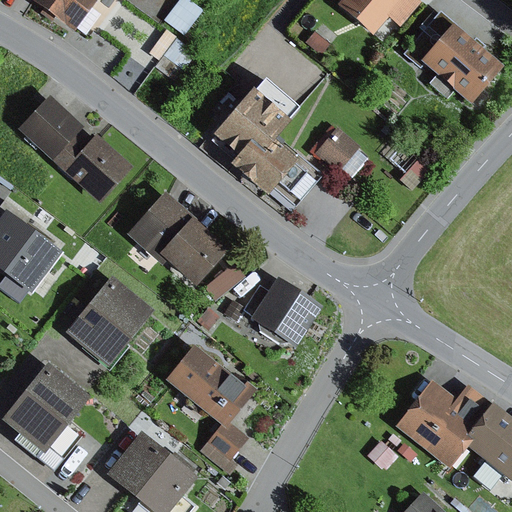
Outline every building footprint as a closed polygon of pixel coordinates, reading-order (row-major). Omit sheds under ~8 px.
[(25,0),(41,12),(40,14),(50,22),(52,19),(73,34),(76,30),(91,9),(98,0),(25,0)] [(192,0),(183,0),(169,20),(189,34),(207,10),(192,0)] [(404,0),(341,0),(336,6),(371,37),(387,19),(404,0)] [(421,4),(416,0),(404,0),(387,19),(399,29),(421,4)] [(100,16),(91,9),(76,30),(85,37),(100,16)] [(502,68),(440,12),(403,55),(419,71),(422,67),(435,77),(429,85),(447,100),(453,92),(470,107),(502,68)] [(330,45),(314,33),(306,44),(321,56),(330,45)] [(183,69),(196,54),(181,42),(169,57),(183,69)] [(214,138),(240,159),(264,130),(276,140),(289,124),(288,123),(298,111),(263,82),(253,94),(251,92),(213,137),(214,138)] [(48,97),(17,131),(61,172),(77,155),(75,153),(76,137),(83,129),(48,97)] [(360,148),(337,129),(315,155),(338,175),(340,171),(357,152),(360,148)] [(236,164),(230,170),(266,199),(269,196),(273,190),(295,208),(321,177),(276,140),(264,130),(240,159),(236,164)] [(77,155),(61,172),(98,205),(131,169),(94,136),(77,155)] [(240,159),(214,138),(210,142),(236,164),(240,159)] [(366,160),(357,152),(340,171),(350,179),(366,160)] [(430,171),(418,161),(399,182),(411,193),(430,171)] [(295,208),(273,190),(269,196),(291,213),(295,208)] [(229,252),(163,194),(126,236),(161,267),(165,263),(195,290),(229,252)] [(30,220),(5,202),(0,208),(0,273),(30,296),(60,255),(24,228),(30,220)] [(246,278),(235,265),(204,289),(215,302),(246,278)] [(153,312),(110,278),(66,334),(108,368),(153,312)] [(321,308),(276,279),(267,292),(259,286),(245,309),(243,312),(252,318),(250,321),(294,350),(321,308)] [(243,312),(245,309),(232,301),(224,315),(237,322),(243,312)] [(207,331),(218,318),(207,309),(196,323),(207,331)] [(192,347),(164,383),(221,426),(225,429),(229,424),(255,391),(234,375),(232,377),(192,347)] [(89,399),(46,364),(0,421),(18,435),(13,442),(38,463),(48,451),(62,462),(84,436),(69,424),(89,399)] [(430,381),(393,429),(449,472),(466,449),(471,443),(466,439),(491,407),(467,388),(456,401),(430,381)] [(471,443),(466,449),(484,463),(502,477),(511,484),(511,422),(491,407),(466,439),(471,443)] [(229,424),(225,429),(221,426),(200,452),(231,476),(238,467),(231,461),(248,440),(229,424)] [(176,461),(139,432),(104,477),(127,495),(148,511),(190,511),(193,508),(180,499),(196,479),(194,478),(202,468),(182,452),(176,461)] [(398,458),(380,442),(366,458),(381,471),(382,469),(385,472),(398,458)] [(48,451),(38,463),(52,474),(62,462),(48,451)] [(502,477),(484,463),(471,479),(489,493),(502,477)] [(442,511),(422,494),(405,511),(442,511)]
